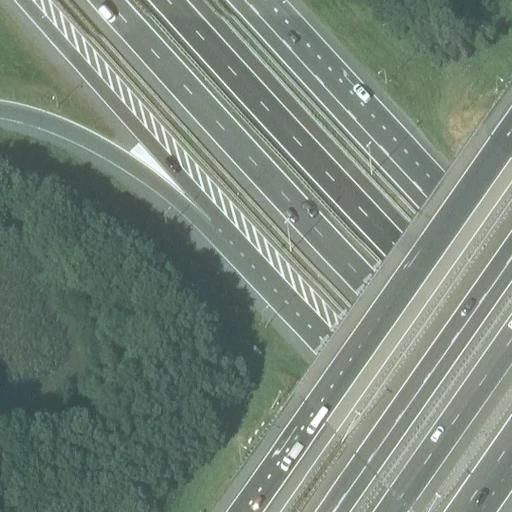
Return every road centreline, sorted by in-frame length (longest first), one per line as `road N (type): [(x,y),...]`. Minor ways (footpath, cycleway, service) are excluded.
road 1 (motorway): [(110,0),(511,431)]
road 2 (motorway): [(511,366),(167,0)]
road 3 (motorway): [(511,132),(244,511)]
road 4 (motorway): [(209,221),(487,511)]
road 5 (motorway): [(511,285),(246,0)]
road 6 (motorway): [(511,255),(334,511)]
road 7 (motorway): [(22,0),(209,221)]
road 8 (motorway): [(0,111),(80,137),(209,221)]
road 9 (motorway): [(393,511),(511,341)]
